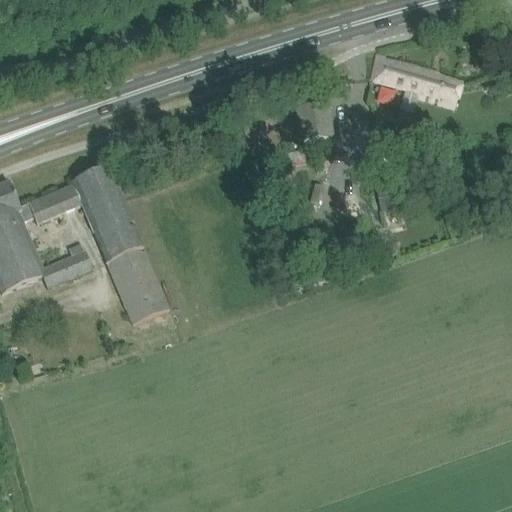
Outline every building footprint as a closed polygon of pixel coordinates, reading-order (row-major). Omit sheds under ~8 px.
[(417,102),(455,114),(457,106),(462,87),(431,77),(432,72),(378,58),(373,78),(371,84),(406,94),(419,98),(417,102)] [(329,107),(294,111),(298,145),(333,140),(329,107)] [(388,151),(380,152),(376,160),(381,166),(390,165),(393,158),(388,151)] [(10,186),(0,189),(0,292),(2,297),(43,280),(48,292),(93,273),(86,255),(85,255),(65,264),(43,272),(23,225),(35,221),(37,227),(83,208),(133,328),(170,313),(111,171),(74,186),(74,188),(20,210),(10,186)] [(412,178),(374,186),(380,216),(402,211),(399,199),(416,196),(412,178)] [(346,266),(312,276),(315,285),(349,275),(346,266)] [(28,369),(18,372),(22,385),(32,382),(28,369)]
